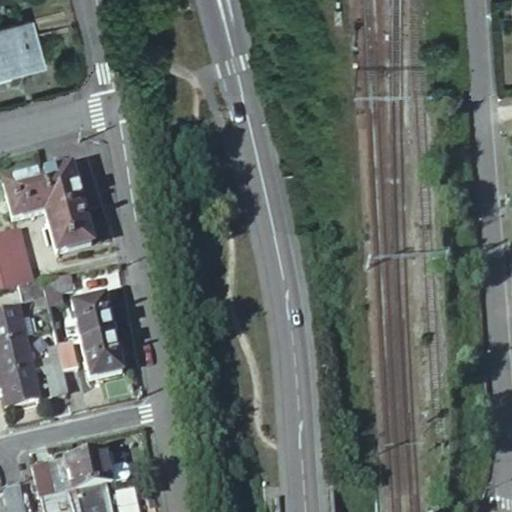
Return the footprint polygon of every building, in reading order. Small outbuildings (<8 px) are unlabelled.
[(29,21),(0,28),(0,80),(12,77),(10,70),(40,62),(29,21)] [(2,189),(12,224),(51,212),(62,254),(91,247),(72,178),(64,172),(2,189)] [(17,231),(0,235),(0,274),(5,292),(18,289),(32,286),(17,231)] [(74,292),(71,277),(42,284),(46,301),(47,306),(63,303),(62,295),(74,292)] [(21,306),(46,301),(42,284),(32,286),(18,289),(21,306)] [(82,343),(111,337),(102,299),(81,304),(74,306),(82,343)] [(0,346),(24,341),(17,310),(0,313),(0,346)] [(119,374),(111,337),(82,343),(90,381),(119,374)] [(0,377),(30,370),(24,341),(0,346),(0,377)] [(73,345),(57,349),(59,363),(62,375),(79,371),(73,345)] [(51,398),(66,394),(62,375),(59,363),(44,367),(51,398)] [(0,377),(0,385),(5,409),(37,402),(30,370),(0,377)] [(102,452),(64,461),(71,495),(102,488),(110,486),(106,467),(102,452)] [(64,461),(46,466),(54,499),(71,495),(64,461)] [(110,486),(125,483),(129,474),(127,467),(121,464),(106,467),(110,486)] [(31,469),(34,486),(38,502),(42,501),(54,499),(46,466),(31,469)] [(25,511),(20,488),(4,492),(8,511),(25,511)] [(54,499),(42,501),(43,511),(107,511),(102,488),(71,495),(54,499)]
